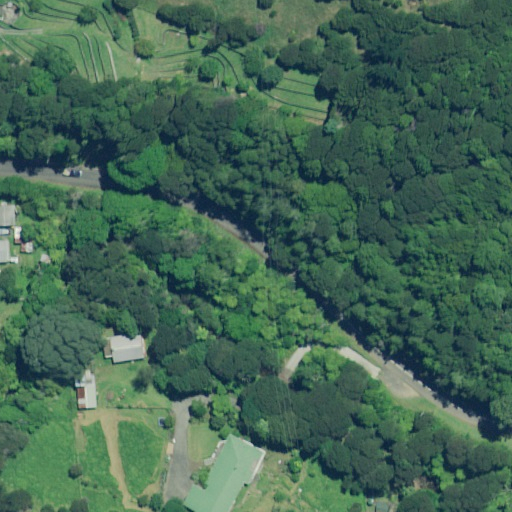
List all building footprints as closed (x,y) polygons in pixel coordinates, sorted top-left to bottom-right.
[(18,204),(0,203),(0,224),(17,226),(18,204)] [(19,242),(0,241),(0,261),(18,262),(19,242)] [(147,358),(143,332),(114,336),(118,362),(147,358)] [(97,384),(79,385),(79,389),(80,408),(98,407),(97,384)] [(267,452),(232,434),(206,483),(211,485),(208,490),(197,484),(188,502),(207,511),(230,511),(246,482),(250,484),(267,452)] [(366,491),(363,510),(373,511),(392,511),(395,497),(366,491)]
